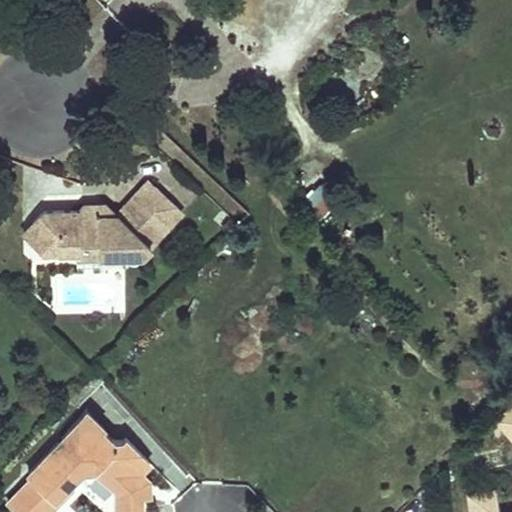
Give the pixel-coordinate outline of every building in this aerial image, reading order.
[(147,178),(134,192),(168,224),(181,210),(147,178)] [(320,183),(309,190),(323,210),(334,202),(320,183)] [(138,255),(168,224),(134,192),(114,214),(99,214),(99,210),(75,210),(42,211),(30,222),(31,241),(42,251),(77,251),(77,237),(98,237),(98,255),(138,255)] [(30,222),(20,233),(31,241),(30,222)] [(77,251),(77,264),(98,264),(98,255),(98,237),(77,237),(77,251)] [(511,398),(491,419),(511,440),(511,398)] [(106,434),(90,417),(29,475),(32,479),(7,503),(15,511),(51,511),(72,492),(69,488),(83,475),(96,475),(115,495),(114,511),(144,511),(145,496),(143,493),(143,485),(140,481),(150,471),(128,447),(125,450),(116,449),(104,437),(106,434)] [(488,511),(486,491),(464,495),(466,511),(488,511)]
